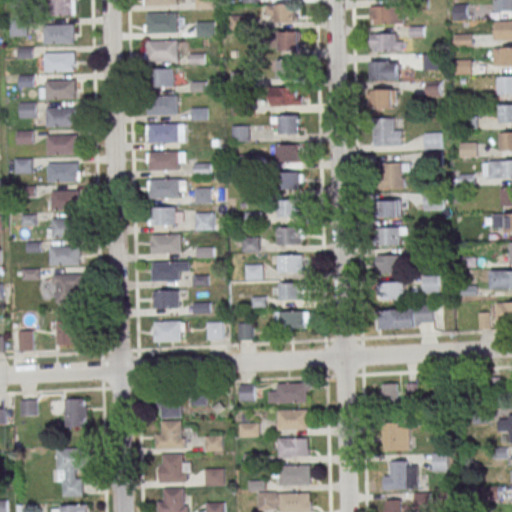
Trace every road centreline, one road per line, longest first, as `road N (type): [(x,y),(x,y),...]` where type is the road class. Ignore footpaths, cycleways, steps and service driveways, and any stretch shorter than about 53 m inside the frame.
road 1 (residential): [(511,348),(0,376)]
road 2 (residential): [(347,511),(333,0)]
road 3 (residential): [(123,511),(110,0)]
